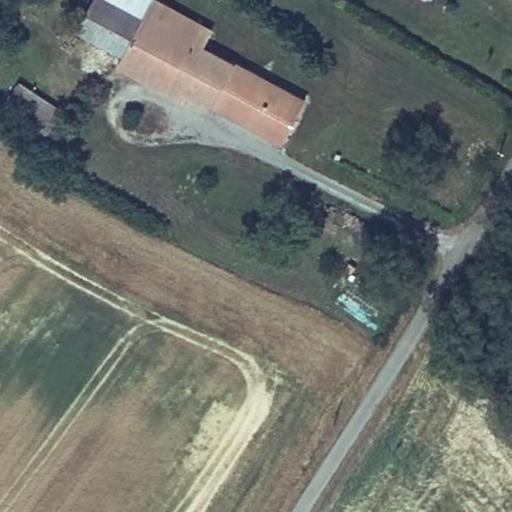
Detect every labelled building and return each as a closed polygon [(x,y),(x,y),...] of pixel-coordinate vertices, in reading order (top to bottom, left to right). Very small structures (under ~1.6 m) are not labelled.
[(145,10),(149,0),(148,0),(87,0),(73,29),(121,54),(145,10)] [(154,0),(149,0),(145,10),(182,33),(189,20),(154,0)] [(182,33),(145,10),(121,54),(115,67),(128,72),(136,57),(158,70),(150,83),(182,101),(186,94),(209,54),(199,47),(209,30),(189,20),(182,33)] [(231,66),(209,54),(186,94),(209,106),(231,66)] [(136,57),(128,72),(150,83),(158,70),(136,57)] [(233,63),(231,66),(209,106),(243,124),(250,112),(285,134),(303,101),(233,63)] [(64,110),(22,81),(3,108),(46,137),(64,110)] [(279,146),(285,134),(250,112),(243,124),(279,146)]
